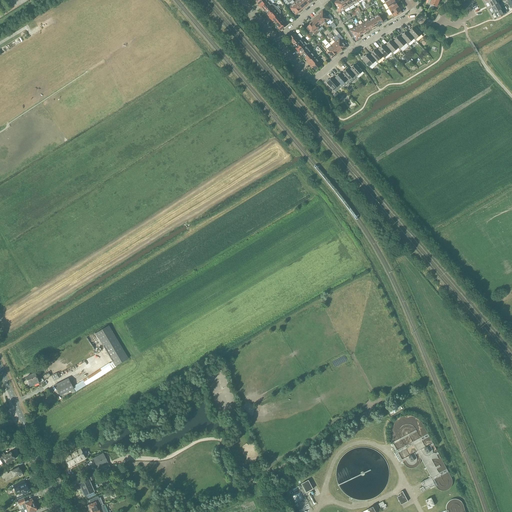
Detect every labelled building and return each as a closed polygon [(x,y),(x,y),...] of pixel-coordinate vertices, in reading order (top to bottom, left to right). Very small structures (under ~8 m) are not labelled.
[(265,11),(272,5),(268,0),(264,0),(259,5),(261,8),(262,7),(265,11)] [(305,7),(299,0),(297,0),(294,2),(301,10),(305,7)] [(337,0),(333,3),(337,9),(335,10),(338,16),(341,14),(340,13),(344,10),(340,2),(338,0),(337,0)] [(342,0),(340,2),(344,10),(349,7),(344,0),(342,0)] [(390,0),(385,3),(388,9),(396,4),(394,1),(395,0),(390,0)] [(493,0),(488,3),(491,8),(498,4),(495,0),(493,0)] [(290,10),(295,16),(301,10),(294,2),(289,7),(289,9),(290,10)] [(396,4),(388,9),(394,18),(402,13),(396,4)] [(491,8),(494,13),(501,9),(498,4),(491,8)] [(269,18),(279,10),(278,9),(276,7),(273,5),(272,6),(272,5),(265,11),(268,15),(267,16),(269,18)] [(501,9),(494,13),(497,19),(507,13),(504,8),(501,9)] [(272,20),(276,24),(282,18),(279,14),(280,13),(280,11),(279,10),(269,18),(271,21),(272,20)] [(318,14),(326,23),(330,19),(322,10),(318,14)] [(322,26),(326,23),(318,14),(319,15),(315,18),(322,26)] [(378,14),(373,17),(378,25),(383,22),(378,14)] [(373,17),(369,20),(373,28),(378,25),(373,17)] [(288,25),(282,18),(276,24),(279,28),(278,28),(280,31),(288,25)] [(318,30),(322,26),(315,18),(311,22),(318,30)] [(369,20),(364,22),(369,30),(373,28),(369,20)] [(320,32),(318,30),(311,22),(304,27),(309,33),(310,34),(312,34),(313,33),(315,35),(316,35),(320,32)] [(364,22),(359,25),(364,33),(369,30),(364,22)] [(359,25),(355,28),(361,38),(360,36),(364,33),(359,25)] [(407,31),(414,39),(416,41),(417,41),(416,39),(422,34),(415,27),(411,30),(410,29),(407,31)] [(361,38),(355,28),(348,32),(351,37),(353,36),(356,41),(361,38)] [(407,31),(403,35),(402,33),(399,36),(400,36),(406,43),(408,46),(409,45),(408,44),(414,39),(407,31)] [(294,45),(300,39),(295,33),(287,39),(289,42),(290,41),(294,45)] [(400,36),(396,39),(394,38),(392,40),(398,48),(401,50),(402,50),(400,48),(406,43),(400,36)] [(335,42),(343,51),(347,47),(339,38),(335,42)] [(298,52),(306,46),(300,39),(294,45),(297,49),(296,50),(298,52)] [(392,40),(388,44),(387,42),(384,45),(391,52),(393,55),(394,54),(393,53),(398,48),(392,40)] [(343,51),(335,42),(331,45),(338,53),(342,50),(343,51)] [(338,53),(331,45),(327,49),(329,51),(326,53),(331,59),(338,53)] [(384,45),(380,48),(379,47),(376,49),(377,49),(383,56),(383,57),(385,59),(386,59),(385,57),(391,52),(384,45)] [(305,58),(311,52),(306,46),(298,52),(300,54),(301,54),(305,58)] [(377,49),(376,49),(373,53),(371,51),(369,54),(375,61),(378,64),(379,63),(377,62),(383,57),(383,56),(377,49)] [(309,65),(317,58),(311,52),(305,58),(308,62),(307,62),(309,65)] [(369,54),(365,57),(364,56),(361,58),(370,68),(371,67),(370,66),(375,61),(369,54)] [(322,65),(317,58),(309,65),(311,67),(312,66),(316,71),(322,65)] [(348,68),(355,76),(357,78),(358,78),(357,76),(363,71),(356,64),(352,67),(351,66),(348,68)] [(347,80),(350,83),(350,82),(349,81),(355,76),(348,68),(344,72),(343,70),(341,73),(347,80)] [(340,85),(339,85),(342,87),(343,87),(342,85),(347,80),(341,73),(337,76),(335,75),(333,77),(340,85)] [(333,77),(329,81),(328,79),(325,82),(334,92),(335,91),(334,90),(339,85),(340,85),(333,77)] [(108,326),(96,333),(115,366),(128,358),(108,326)] [(42,378),(38,380),(35,373),(26,377),(30,387),(39,383),(44,381),(42,378)] [(68,378),(54,385),(60,396),(70,390),(72,393),(75,392),(68,378)] [(390,431),(390,434),(390,436),(391,439),(392,441),(392,442),(391,443),(398,456),(399,455),(402,461),(404,464),(404,465),(405,465),(406,467),(408,468),(410,468),(411,469),(413,468),(415,468),(417,467),(418,466),(419,464),(420,462),(421,461),(421,459),(425,467),(424,468),(425,470),(427,470),(430,475),(428,476),(429,478),(421,482),(421,483),(423,486),(419,488),(421,492),(430,487),(434,484),(435,486),(437,488),(438,489),(439,490),(441,491),(443,491),(445,491),(447,490),(448,490),(450,488),(451,487),(452,485),(452,483),(452,481),(452,480),(451,478),(423,425),(422,422),(420,420),(418,419),(416,417),(413,416),(411,415),(408,415),(406,415),(403,416),(400,417),(398,418),(396,419),(394,421),(392,424),(391,426),(390,428),(390,431)] [(65,457),(70,467),(86,458),(81,449),(65,457)] [(3,452),(0,454),(0,458),(0,459),(4,465),(15,458),(11,452),(5,455),(3,452)] [(103,453),(93,458),(98,468),(108,463),(103,453)] [(113,466),(100,473),(102,477),(111,472),(115,470),(113,466)] [(10,471),(9,473),(12,478),(14,477),(18,474),(19,476),(20,476),(22,475),(23,475),(19,467),(11,470),(11,471),(10,471)] [(83,490),(84,491),(83,491),(84,495),(85,494),(85,495),(87,494),(89,498),(95,495),(94,492),(94,491),(95,490),(94,487),(93,487),(90,481),(96,479),(93,473),(88,475),(89,479),(80,483),(83,489),(83,490)] [(301,484),(306,493),(313,489),(308,480),(301,484)] [(28,493),(27,490),(29,490),(26,484),(25,484),(24,481),(13,485),(15,491),(20,490),(21,493),(22,493),(23,495),(28,493)] [(401,505),(408,501),(402,491),(399,493),(401,495),(397,497),(401,505)] [(91,503),(89,504),(91,511),(102,506),(99,498),(95,499),(95,498),(90,500),(91,503)] [(431,498),(425,500),(429,508),(434,506),(431,498)] [(18,502),(19,506),(22,504),(24,509),(35,505),(33,500),(30,501),(29,500),(25,502),(24,499),(18,502)] [(465,511),(464,505),(463,504),(462,502),(461,501),(459,500),(457,499),(456,499),(454,499),(452,499),(451,500),(449,501),(448,502),(447,504),(446,506),(446,507),(446,509),(446,511),(465,511)]
